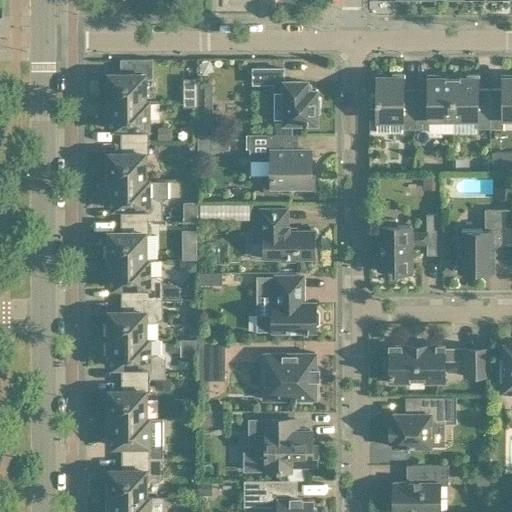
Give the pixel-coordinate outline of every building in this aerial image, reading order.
[(109,82),(106,84),(106,100),(145,100),(145,75),(147,75),(153,74),(153,64),(153,58),(121,58),(121,64),(121,72),(109,72),(109,82)] [(254,67),(254,82),(275,82),(275,117),(285,117),(285,120),(292,120),(316,120),(316,111),(319,111),(319,98),(316,98),(316,89),(307,89),(307,80),(284,80),(284,67),(254,67)] [(377,104),(377,119),(377,131),(403,131),(403,127),(416,127),(416,91),(403,91),(403,81),(405,81),(405,73),(392,73),(392,75),(377,75),(377,90),(371,90),(371,104),(377,104)] [(504,117),(511,117),(511,73),(501,73),(502,82),(503,82),(503,87),(490,87),(491,127),(504,127),(504,117)] [(430,117),(453,117),(453,76),(440,77),(440,74),(427,74),(427,82),(428,82),(428,91),(416,91),(416,127),(430,127),(430,117)] [(477,127),(491,127),(490,87),(478,87),(478,82),(479,82),(479,74),(466,74),(466,77),(453,76),(453,117),(477,117),(477,127)] [(183,77),(183,105),(198,105),(198,77),(183,77)] [(121,128),(121,140),(149,140),(149,100),(145,100),(106,100),(106,116),(109,118),(113,118),(112,128),(121,128)] [(198,101),(198,133),(210,133),(212,133),(212,101),(198,101)] [(453,132),(453,117),(430,117),(430,127),(430,133),(453,132)] [(453,117),(453,132),(477,132),(477,127),(477,117),(453,117)] [(291,133),(292,120),(285,120),(275,120),(275,133),(278,133),(291,133)] [(158,126),(158,139),(172,139),(172,126),(158,126)] [(198,133),(198,152),(210,152),(210,133),(198,133)] [(210,133),(210,152),(229,152),(229,133),(212,133),(210,133)] [(260,133),(246,133),(247,148),(250,148),(250,160),(271,159),(271,174),(264,174),(264,192),(281,192),(281,185),(300,185),(300,189),(316,189),(316,173),(312,173),(312,155),(312,149),(306,149),(295,149),(295,141),(295,134),(295,133),(291,133),(278,133),(275,133),(260,133)] [(106,163),(106,179),(149,179),(149,178),(146,178),(145,153),(149,153),(149,140),(121,140),(121,151),(109,151),(109,162),(106,163)] [(185,141),(185,147),(189,152),(197,152),(197,141),(185,141)] [(492,168),(511,167),(511,152),(492,152),(492,168)] [(271,159),(250,160),(250,174),(264,174),(271,174),(271,159)] [(484,160),(480,164),(480,169),(490,169),(490,160),(484,160)] [(439,174),(424,174),(424,189),(439,188),(439,174)] [(511,174),(497,175),(497,186),(511,186),(511,174)] [(121,207),(121,219),(149,219),(162,219),(162,199),(168,196),(168,178),(149,178),(149,179),(106,179),(106,195),(109,197),(113,197),(113,207),(121,207)] [(183,202),(182,219),(197,220),(197,202),(183,202)] [(235,203),(200,203),(200,219),(235,219),(235,203)] [(282,257),(282,259),(296,259),(296,257),(316,257),(316,236),(317,235),(318,234),(318,233),(318,232),(318,231),(318,230),(318,229),(317,228),(317,227),(316,227),(314,226),(313,226),(311,226),(310,227),(309,227),(308,228),(290,228),(290,224),(288,224),(288,207),(261,207),(261,231),(263,231),(263,243),(263,257),(282,257)] [(459,230),(459,250),(459,270),(493,269),(493,243),(511,243),(511,207),(485,207),(485,229),(459,230)] [(382,224),(379,224),(379,266),(389,266),(389,272),(393,272),(393,270),(411,270),(411,241),(428,241),(428,253),(443,253),(443,213),(427,213),(427,231),(411,231),(411,224),(398,224),(396,218),(384,218),(382,224)] [(106,243),(106,258),(146,258),(146,232),(149,232),(149,219),(121,219),(121,231),(109,231),(109,241),(106,243)] [(182,230),(182,251),(187,247),(196,247),(196,230),(182,230)] [(250,257),(263,257),(263,243),(250,243),(250,257)] [(187,247),(182,251),(182,259),(196,259),(196,247),(187,247)] [(121,286),(121,298),(163,298),(182,298),(182,286),(171,281),(163,281),(163,278),(155,274),(150,274),(150,258),(146,258),(106,258),(106,274),(109,276),(113,276),(113,286),(121,286)] [(197,261),(187,261),(187,266),(191,271),(197,271),(197,261)] [(199,271),(198,283),(223,282),(223,271),(199,271)] [(257,330),(296,330),(316,330),(316,324),(319,322),(319,310),(316,307),(316,301),(303,302),(303,275),(276,275),(277,302),(273,302),(273,313),(257,313),(257,330)] [(106,322),(106,338),(150,337),(146,337),(146,321),(155,321),(163,318),(163,298),(121,298),(121,310),(109,310),(109,320),(106,322)] [(122,365),(122,377),(150,377),(165,377),(165,357),(158,353),(150,353),(150,337),(106,338),(107,354),(110,355),(113,355),(113,365),(122,365)] [(225,377),(225,340),(199,340),(199,377),(225,377)] [(511,340),(511,341),(511,343),(504,343),(504,357),(499,357),(500,377),(500,381),(504,381),(504,388),(511,388),(511,391),(511,340)] [(489,375),(488,367),(488,347),(464,347),(445,347),(445,343),(428,343),(426,343),(407,343),(407,344),(389,344),(390,354),(386,356),(386,368),(390,370),(390,381),(411,381),(411,385),(424,385),(424,381),(445,381),(445,359),(464,359),(464,375),(489,375)] [(264,352),(264,376),(264,398),(274,398),(291,398),(291,400),(297,400),(297,398),(301,398),(301,400),(312,400),(312,398),(316,398),(316,394),(319,393),(319,382),(316,382),(316,380),(321,380),(321,366),(316,366),(316,352),(296,352),(264,352)] [(107,401),(107,417),(146,417),(146,390),(150,390),(150,377),(122,377),(122,389),(110,389),(110,399),(107,401)] [(171,378),(156,378),(156,389),(171,389),(171,378)] [(390,429),(390,438),(394,440),(394,445),(414,445),(432,445),(431,421),(445,421),(456,421),(456,395),(445,395),(405,395),(405,411),(393,411),(390,411),(390,429)] [(200,423),(225,423),(225,409),(200,409),(200,423)] [(146,417),(107,417),(107,433),(110,435),(113,435),(113,445),(122,445),(122,456),(150,456),(161,456),(162,456),(162,444),(162,417),(146,417)] [(243,444),(243,469),(268,469),(271,469),(291,469),(291,463),(316,463),(316,460),(319,458),(319,450),(316,447),(316,444),(311,444),(311,430),(298,430),(298,418),(278,418),(268,418),(268,428),(268,444),(243,444)] [(487,453),(479,453),(479,463),(487,463),(487,453)] [(107,480),(107,496),(150,496),(150,495),(147,495),(147,480),(156,480),(161,477),(161,456),(150,456),(122,456),(122,468),(110,468),(110,478),(107,480)] [(449,463),(432,463),(412,463),(412,477),(409,480),(393,480),(393,489),(390,491),(390,501),(394,503),(394,511),(418,511),(432,511),(441,511),(441,484),(449,483),(449,463)] [(490,467),(477,467),(477,487),(490,487),(490,467)] [(316,511),(316,506),(314,505),(314,498),(303,498),(303,496),(297,496),(297,479),(244,479),(244,511),(277,511),(276,511),(316,511)] [(212,481),(200,481),(200,494),(212,494),(212,481)] [(155,511),(156,511),(150,511),(150,496),(107,496),(107,511),(155,511)]
